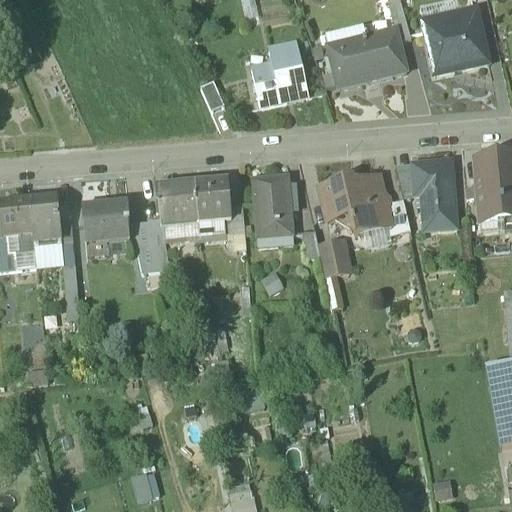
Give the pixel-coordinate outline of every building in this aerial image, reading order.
[(388,6),(394,27),(405,24),(399,3),(388,6)] [(477,15),(422,27),(434,82),(489,70),(477,15)] [(396,37),(399,48),(411,45),(405,24),(394,27),(396,37)] [(396,37),(328,54),(338,95),(367,88),(366,86),(391,80),(392,82),(407,78),(399,48),(396,37)] [(272,70),(251,75),(260,114),(287,108),(286,105),(308,100),(297,49),(269,56),(272,70)] [(224,111),(213,88),(200,93),(211,117),(224,111)] [(511,161),(474,165),(480,223),(503,221),(503,226),(511,225),(511,161)] [(451,167),(412,170),(413,177),(415,201),(421,201),(424,237),(457,235),(451,167)] [(413,177),(397,179),(402,202),(415,201),(413,177)] [(349,185),(319,192),(327,226),(350,221),(354,240),(387,233),(389,232),(385,215),(387,212),(389,212),(388,209),(387,204),(382,201),(377,183),(350,189),(349,185)] [(287,184),(253,187),(258,244),(292,241),(287,184)] [(229,189),(195,192),(199,229),(224,227),(232,227),(231,211),(229,189)] [(195,192),(155,196),(157,216),(159,216),(160,227),(161,233),(199,229),(195,192)] [(57,206),(29,208),(33,249),(60,246),(62,246),(59,226),(57,206)] [(403,206),(388,209),(389,212),(387,212),(385,215),(389,232),(387,233),(390,243),(411,238),(403,206)] [(29,208),(0,211),(0,226),(0,227),(2,244),(8,243),(19,242),(21,260),(34,259),(33,249),(29,208)] [(127,212),(112,214),(111,211),(110,211),(111,214),(83,216),(83,214),(82,214),(86,254),(87,253),(86,249),(128,245),(128,249),(130,249),(128,231),(130,231),(130,230),(128,209),(127,209),(127,212)] [(245,239),(242,210),(231,211),(232,227),(224,227),(225,241),(245,239)] [(71,225),(59,226),(62,246),(60,246),(61,253),(73,252),(71,225)] [(9,260),(8,243),(2,244),(0,227),(0,277),(17,276),(16,259),(9,260)] [(161,233),(160,227),(149,229),(155,253),(159,273),(168,271),(161,233)] [(155,253),(149,229),(130,230),(130,231),(128,231),(130,249),(128,249),(129,255),(135,255),(155,253)] [(314,238),(302,239),(304,265),(319,264),(317,253),(314,238)] [(36,275),(60,273),(63,273),(61,253),(60,246),(33,249),(34,259),(36,275)] [(333,249),(317,253),(324,284),(349,278),(347,267),(337,269),(333,249)] [(73,252),(61,253),(63,273),(60,273),(66,326),(80,325),(73,252)] [(155,253),(135,255),(139,276),(159,273),(155,253)] [(511,454),(511,371),(488,375),(502,456),(511,454)] [(132,484),(140,508),(161,502),(154,477),(132,484)] [(233,511),(256,511),(255,503),(232,507),(233,511)]
